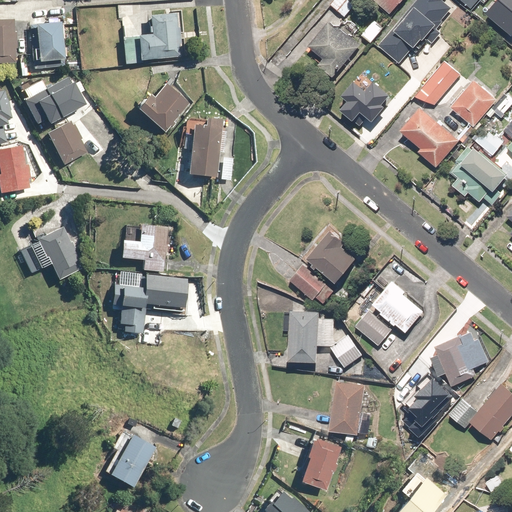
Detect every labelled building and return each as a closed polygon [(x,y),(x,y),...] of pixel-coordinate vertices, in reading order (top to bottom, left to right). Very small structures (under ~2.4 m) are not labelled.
[(358,0),(335,0),(331,5),(346,17),(360,1),(358,0)] [(401,0),(370,0),(388,15),(401,0)] [(454,0),(414,0),(377,46),(402,66),(455,1),(454,0)] [(511,0),(493,0),(485,10),(511,33),(511,0)] [(122,36),(124,63),(179,58),(175,14),(148,16),(150,33),(122,36)] [(0,20),(0,61),(16,60),(12,19),(0,20)] [(301,52),(330,76),(358,44),(329,19),(301,52)] [(32,64),(64,61),(60,23),(28,26),(32,64)] [(421,89),(436,102),(460,73),(446,61),(421,89)] [(23,99),(38,125),(82,101),(68,75),(23,99)] [(472,79),(453,104),(473,120),(493,95),(472,79)] [(351,97),(343,107),(359,120),(367,110),(373,115),(382,104),(378,101),(385,93),(372,82),(366,89),(354,80),(345,91),(351,97)] [(164,82),(138,109),(163,132),(189,105),(164,82)] [(0,142),(7,141),(3,123),(13,120),(5,88),(0,89),(0,142)] [(458,140),(419,107),(398,132),(438,165),(458,140)] [(68,115),(43,127),(61,163),(86,151),(68,115)] [(190,128),(186,172),(219,175),(223,130),(190,128)] [(504,141),(491,128),(478,142),(492,154),(504,141)] [(0,190),(31,185),(22,142),(0,146),(0,190)] [(472,148),(469,145),(456,160),(460,163),(453,172),(458,176),(452,183),(465,195),(468,191),(480,201),(483,197),(491,204),(500,195),(493,189),(507,174),(474,146),(472,148)] [(162,271),(166,228),(138,226),(137,241),(121,239),(119,259),(142,261),(142,269),(162,271)] [(60,227),(36,239),(57,280),(81,268),(60,227)] [(331,233),(307,257),(336,284),(360,260),(331,233)] [(304,266),(291,279),(312,300),(325,286),(304,266)] [(120,304),(117,328),(141,331),(144,303),(183,307),(186,279),(145,275),(143,285),(112,282),(110,303),(120,304)] [(391,284),(374,303),(406,332),(423,312),(391,284)] [(287,360),(317,361),(319,312),(289,311),(287,360)] [(368,311),(356,326),(378,344),(390,329),(368,311)] [(477,331),(437,345),(450,384),(490,370),(477,331)] [(348,335),(332,347),(346,365),(362,353),(348,335)] [(408,412),(401,420),(419,437),(435,419),(433,417),(453,396),(428,373),(401,401),(405,405),(403,407),(408,412)] [(338,380),(329,429),(356,434),(365,385),(338,380)] [(511,390),(503,384),(472,423),(494,440),(511,417),(511,390)] [(464,399),(451,413),(464,426),(477,412),(464,399)] [(108,473),(131,486),(153,447),(130,434),(108,473)] [(313,438),(299,480),(325,489),(339,446),(313,438)] [(393,511),(430,511),(444,496),(423,478),(393,511)] [(281,484),(256,511),(305,511),(309,508),(281,484)]
